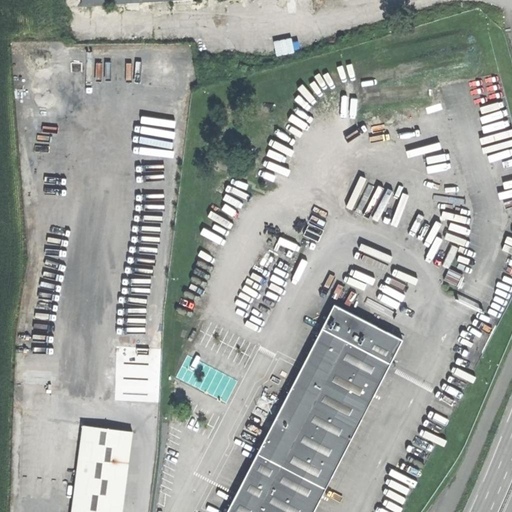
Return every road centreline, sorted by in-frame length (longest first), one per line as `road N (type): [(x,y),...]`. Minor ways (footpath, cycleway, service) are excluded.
road 1 (unknown): [(52,386),(151,404),(178,115)]
road 2 (unknown): [(302,186),(331,152),(367,132),(428,142),(473,165),(497,199),(484,282)]
road 3 (unknown): [(52,386),(70,108)]
road 4 (unknown): [(273,343),(223,308),(219,274),(255,227),(302,186)]
road 5 (unknown): [(273,343),(350,230),(302,186)]
road 6 (unknown): [(179,511),(273,343)]
road 7 (unknown): [(52,386),(24,511)]
